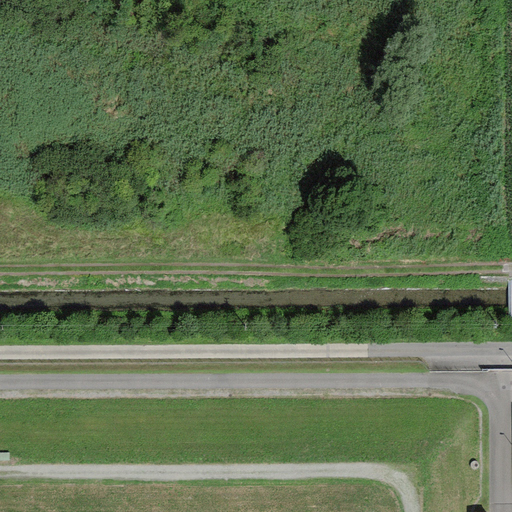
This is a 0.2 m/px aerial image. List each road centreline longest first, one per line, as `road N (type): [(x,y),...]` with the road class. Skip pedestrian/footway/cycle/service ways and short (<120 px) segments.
road 1 (track): [(0,383),(487,387),(503,409),(504,511)]
road 2 (unclassified): [(0,356),(511,353)]
road 3 (track): [(0,273),(511,271)]
road 4 (track): [(0,471),(366,471),(392,476),(411,511)]
